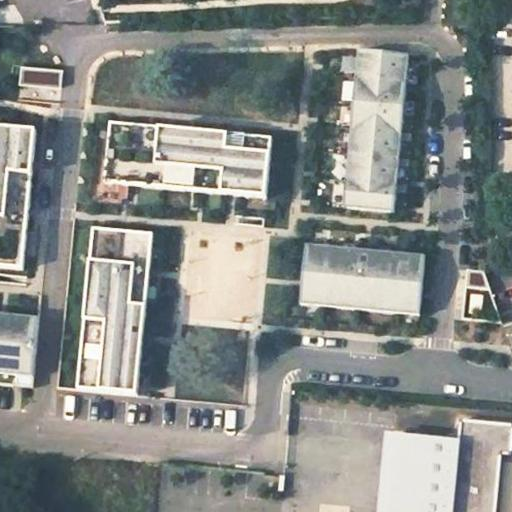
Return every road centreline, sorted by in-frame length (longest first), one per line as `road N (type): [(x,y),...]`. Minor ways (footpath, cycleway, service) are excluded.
road 1 (residential): [(266,451),(274,373),(288,362),(435,375),(451,57),(430,35),(97,41),(81,63),(43,428)]
road 2 (residential): [(43,428),(266,451)]
